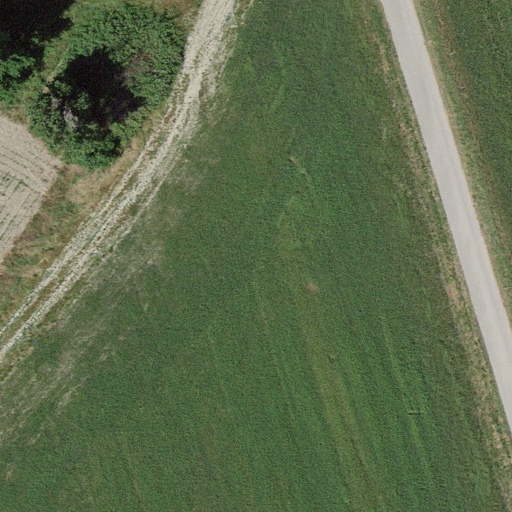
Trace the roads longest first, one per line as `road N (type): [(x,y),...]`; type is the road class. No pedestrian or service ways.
road 1 (track): [(223,0),(161,144),(0,346)]
road 2 (residential): [(511,376),(399,0)]
